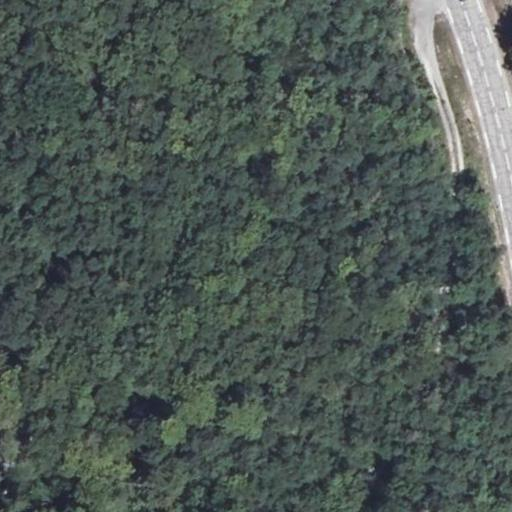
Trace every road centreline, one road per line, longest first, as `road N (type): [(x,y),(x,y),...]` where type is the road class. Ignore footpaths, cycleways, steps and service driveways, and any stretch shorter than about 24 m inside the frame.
road 1 (track): [(428,0),(449,189),(422,387),(372,511)]
road 2 (secondary): [(460,0),(511,181)]
